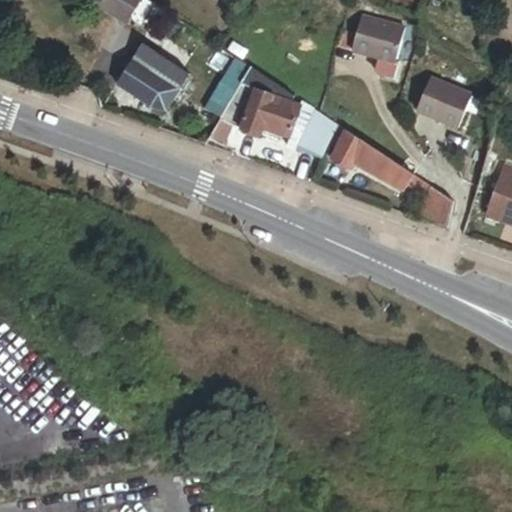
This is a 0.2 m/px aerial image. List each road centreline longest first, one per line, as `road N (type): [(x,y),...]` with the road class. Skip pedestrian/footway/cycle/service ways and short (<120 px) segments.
road 1 (primary): [(511,324),(203,183),(0,110)]
road 2 (unknown): [(0,508),(135,442),(145,451),(156,511)]
